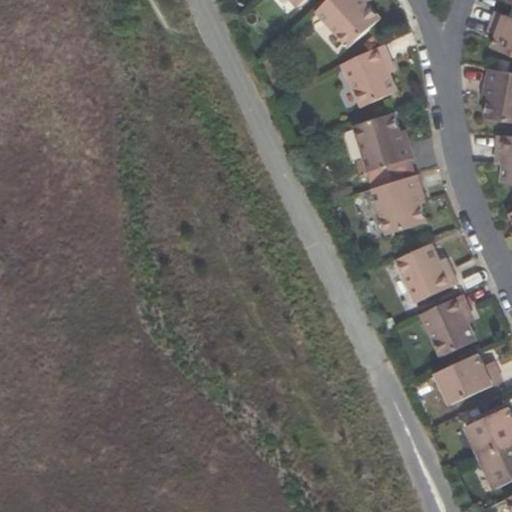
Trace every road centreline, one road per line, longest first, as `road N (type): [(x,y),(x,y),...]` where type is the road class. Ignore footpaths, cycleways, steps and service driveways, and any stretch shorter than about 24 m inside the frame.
road 1 (unclassified): [(445,511),(199,0)]
road 2 (residential): [(446,65),(459,160),(511,285)]
